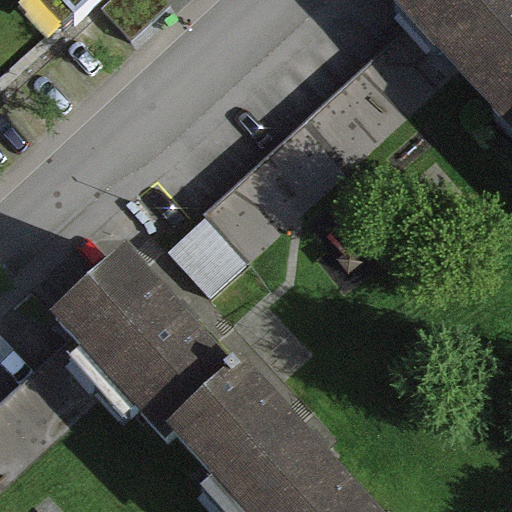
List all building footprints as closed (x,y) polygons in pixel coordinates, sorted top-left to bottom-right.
[(34,0),(62,31),(97,0),(34,0)] [(511,0),(406,0),(401,6),(511,123),(511,0)] [(219,302),(449,79),(401,30),(171,252),(219,302)] [(128,258),(55,325),(168,448),(175,442),(241,380),(128,258)] [(0,404),(0,487),(92,401),(50,357),(0,404)] [(241,380),(175,442),(239,511),(380,511),(251,372),(241,380)]
